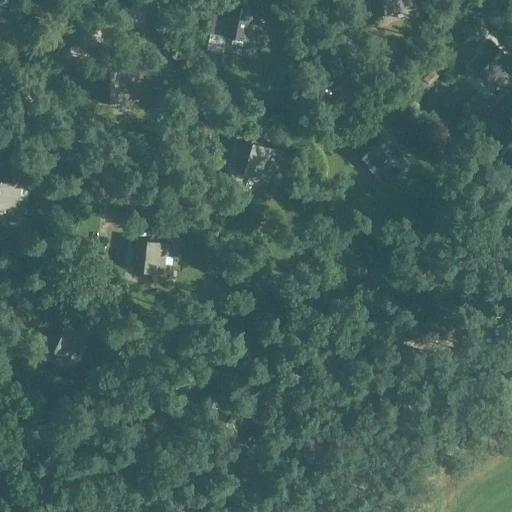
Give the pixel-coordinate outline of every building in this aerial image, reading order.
[(371,0),(375,16),(412,6),(410,0),(371,0)] [(225,36),(262,44),(268,12),(226,5),(225,16),(228,16),(225,36)] [(499,92),(511,78),(511,60),(490,40),(482,49),(486,51),(471,65),(499,92)] [(99,102),(137,100),(137,69),(94,71),(95,82),(99,82),(99,102)] [(397,173),(408,163),(373,126),(366,133),(369,136),(354,150),(383,180),(394,169),(397,173)] [(234,170),(271,181),(278,150),(239,138),(236,150),(240,151),(234,170)] [(0,211),(24,216),(29,184),(0,179),(0,211)] [(133,271),(172,275),(175,242),(133,239),(132,250),(135,250),(133,271)] [(44,347),(79,364),(93,336),(58,319),(44,347)]
